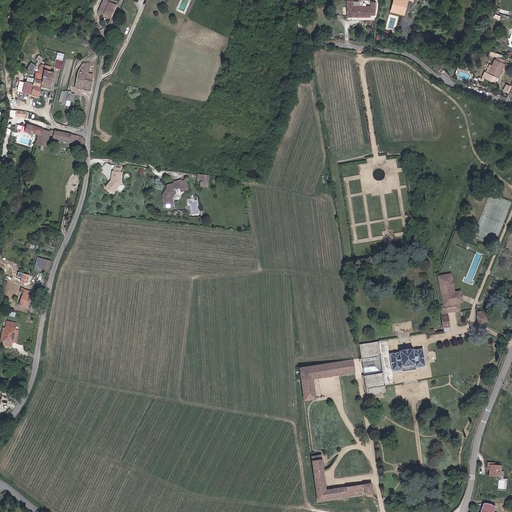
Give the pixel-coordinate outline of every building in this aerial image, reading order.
[(113,16),(117,5),(118,1),(115,0),(105,0),(106,0),(105,0),(104,0),(100,11),(105,13),(111,16),(113,16)] [(346,0),(342,0),(339,0),(338,18),(363,21),(364,19),(369,20),(370,7),(368,7),(367,11),(365,11),(365,9),(351,8),(351,3),(346,2),(346,0)] [(405,2),(399,0),(396,0),(395,4),(389,2),(388,6),(389,6),(387,13),(386,12),(385,17),(398,21),(399,16),(398,15),(400,9),(401,10),(403,5),(404,6),(405,2)] [(499,64),(492,61),(491,64),(490,63),(485,76),(480,75),(478,80),(490,85),(492,81),(493,81),(499,67),(498,67),(499,64)] [(91,64),(84,63),(79,71),(75,88),(92,92),(94,80),(93,79),(95,73),(90,72),(91,64)] [(30,85),(27,94),(41,97),(43,87),(45,80),(43,80),(46,67),(41,66),(40,72),(38,72),(35,86),(30,85)] [(56,73),(52,72),(53,67),(47,66),(46,67),(43,80),(45,80),(43,87),(53,89),(56,73)] [(10,109),(10,116),(26,118),(26,111),(10,109)] [(43,137),(45,129),(30,124),(27,132),(33,134),(34,133),(41,135),(40,137),(43,137)] [(10,126),(7,135),(12,137),(15,127),(10,126)] [(40,137),(38,145),(51,148),(53,139),(54,139),(56,132),(45,129),(43,137),(40,137)] [(71,143),(86,146),(86,140),(86,139),(85,138),(84,137),(56,132),(54,139),(71,143)] [(123,172),(114,171),(112,180),(107,187),(114,193),(122,183),(123,172)] [(197,180),(201,180),(201,187),(209,187),(210,175),(198,173),(197,180)] [(168,185),(168,187),(162,195),(164,207),(173,206),(173,198),(176,193),(185,190),(182,181),(181,179),(174,182),(174,183),(168,185)] [(50,270),(52,261),(39,257),(36,265),(43,267),(50,270)] [(22,282),(28,284),(31,275),(25,273),(22,282)] [(30,301),(33,292),(24,290),(24,289),(21,288),(20,292),(24,293),(20,304),(29,307),(30,301)] [(438,294),(441,308),(458,305),(465,304),(464,299),(459,299),(457,291),(438,294)] [(459,310),(458,305),(441,308),(444,327),(450,326),(448,312),(459,310)] [(488,321),(487,313),(477,314),(479,322),(488,321)] [(14,345),(17,327),(7,326),(4,344),(14,345)] [(379,341),(360,344),(362,359),(382,356),(379,341)] [(400,351),(389,353),(392,369),(393,372),(394,373),(400,372),(401,372),(401,371),(401,370),(402,370),(401,368),(402,368),(401,364),(415,362),(416,366),(416,368),(418,370),(425,369),(425,368),(425,365),(426,365),(423,348),(413,349),(413,347),(399,349),(400,351)] [(357,372),(355,360),(310,367),(312,379),(357,372)] [(365,376),(368,395),(387,392),(384,373),(365,376)] [(311,456),(318,501),(373,493),(371,483),(327,490),(322,454),(311,456)] [(495,464),(495,462),(488,461),(487,469),(489,469),(489,476),(501,476),(502,464),(495,464)] [(492,511),(495,505),(486,502),(483,503),(480,509),(489,511),(492,511)]
